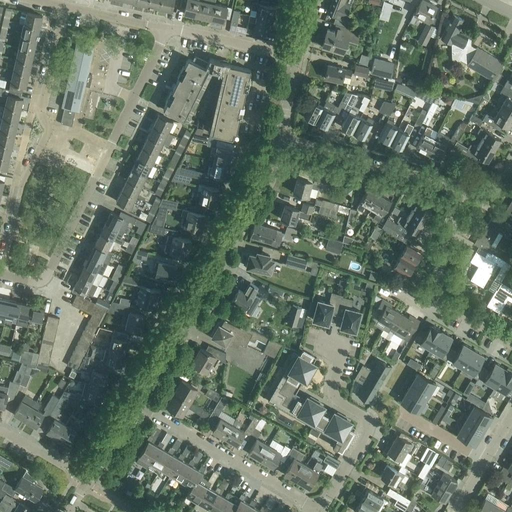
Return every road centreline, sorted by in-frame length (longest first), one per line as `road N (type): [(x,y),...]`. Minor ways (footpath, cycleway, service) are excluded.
road 1 (residential): [(135,401),(253,199),(278,138)]
road 2 (residential): [(63,5),(40,106),(46,134),(23,179),(1,275)]
road 3 (residential): [(49,269),(168,28)]
road 4 (unclassified): [(316,511),(368,423),(333,395),(343,345),(317,338)]
road 5 (unclassified): [(309,511),(302,500),(135,401)]
road 6 (residential): [(459,189),(278,138)]
road 7 (residential): [(297,56),(168,28)]
road 8 (residential): [(69,511),(135,401)]
